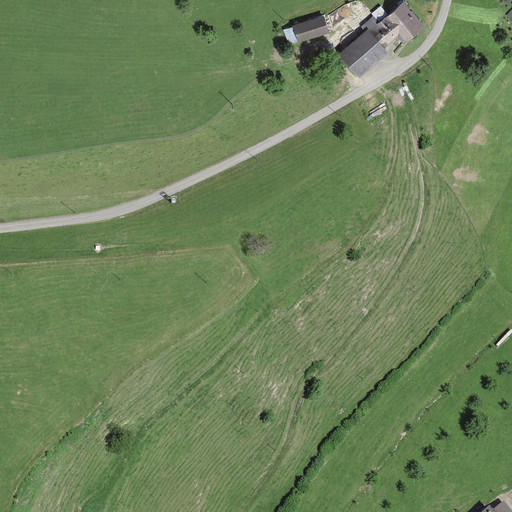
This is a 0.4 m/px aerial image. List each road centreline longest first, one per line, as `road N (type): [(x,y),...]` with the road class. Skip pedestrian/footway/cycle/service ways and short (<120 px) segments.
road 1 (track): [(94,511),(151,420),(373,217),(394,149),(384,89)]
road 2 (unclassified): [(448,0),(422,51),(293,131),(145,202),(0,227)]
road 3 (track): [(243,511),(284,448),(304,392),(396,275),(425,212),(425,178),(405,108),(376,83)]
